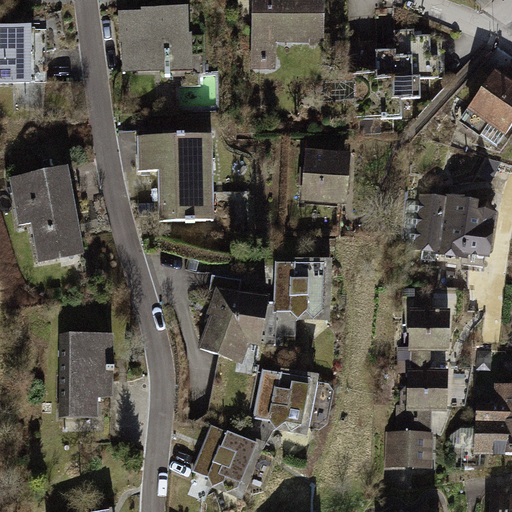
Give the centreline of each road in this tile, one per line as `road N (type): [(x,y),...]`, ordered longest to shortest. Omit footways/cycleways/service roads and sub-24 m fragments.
road 1 (residential): [(84,0),(165,379),(165,511)]
road 2 (unknown): [(511,184),(478,307)]
